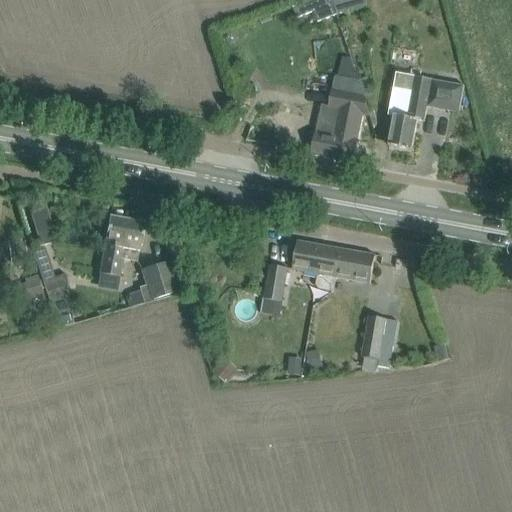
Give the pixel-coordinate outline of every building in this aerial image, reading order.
[(337,15),(333,5),(331,0),(312,0),(292,8),(296,19),(314,12),(318,22),(337,15)] [(366,6),(364,0),(331,0),(333,5),(337,15),(366,6)] [(460,114),(464,86),(396,74),(389,117),(394,118),(389,147),(412,151),(418,121),(425,122),(428,108),(460,114)] [(336,76),(334,90),(365,96),(360,81),(336,76)] [(370,116),(365,96),(334,90),(330,108),(322,106),(312,156),(353,163),(363,114),(370,116)] [(25,189),(24,201),(42,203),(43,191),(25,189)] [(46,207),(29,212),(36,234),(40,250),(57,245),(52,229),(46,207)] [(109,219),(106,238),(99,276),(120,279),(123,262),(137,264),(144,225),(109,219)] [(9,243),(11,263),(30,261),(28,241),(9,243)] [(331,292),(339,249),(298,241),(293,270),(318,275),(316,286),(320,290),(331,292)] [(371,284),(376,255),(339,249),(331,292),(333,293),(336,278),(371,284)] [(32,253),(42,283),(54,279),(44,250),(32,253)] [(152,298),(182,289),(176,264),(144,273),(152,298)] [(282,303),(288,269),(270,266),(265,300),(263,300),(260,314),(279,317),(281,303),(282,303)] [(18,286),(26,311),(46,305),(37,277),(25,281),(26,284),(18,286)] [(67,277),(42,285),(46,295),(57,330),(73,325),(68,300),(68,291),(67,277)] [(380,361),(386,320),(368,318),(362,359),(380,361)]
